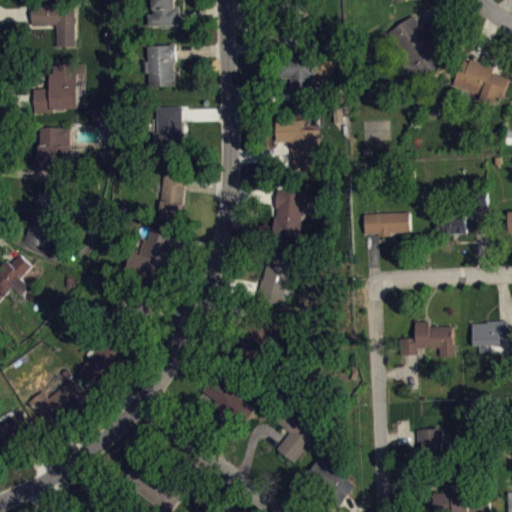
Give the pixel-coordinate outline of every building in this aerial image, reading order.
[(33,24),(32,1),(50,2),(50,0),(76,0),(78,44),(58,44),(57,24),(33,24)] [(149,13),(149,25),(181,24),(181,5),(177,5),(176,0),(154,0),(155,13),(149,13)] [(310,0),(313,44),(285,47),(282,0),(310,0)] [(414,14),(390,31),(406,58),(401,62),(416,81),(447,61),(414,14)] [(149,45),(149,61),(146,61),(147,71),(150,71),(151,85),(176,84),(175,61),(178,61),(176,43),(172,43),(172,44),(149,45)] [(510,78),(503,97),(498,95),(495,103),(480,97),(481,93),(454,84),(466,55),(494,66),(492,72),(510,78)] [(292,102),(316,102),(314,56),(280,57),(281,77),(291,77),(292,102)] [(50,86),(34,87),(35,111),(54,111),(54,108),(77,107),(77,73),(85,72),(86,60),(54,62),(54,72),(49,72),(50,86)] [(183,106),(184,157),(152,157),(152,130),(159,131),(159,106),(183,106)] [(277,140),(277,120),(304,119),(304,128),(318,128),(318,167),(294,167),(294,148),(291,148),(291,140),(277,140)] [(70,127),(70,145),(63,145),(62,169),(39,169),(40,126),(70,127)] [(165,172),(160,216),(186,221),(189,193),(185,193),(187,176),(165,172)] [(488,189),(489,206),(473,206),(473,188),(488,189)] [(279,189),(304,192),(301,237),(274,234),(276,216),(278,216),(279,208),(277,207),(279,189)] [(50,246),(58,222),(55,221),(60,196),(39,191),(24,239),(50,246)] [(366,213),(366,232),(380,232),(380,235),(392,234),(392,230),(412,230),(411,211),(366,213)] [(438,216),(439,233),(469,230),(468,214),(438,216)] [(151,228),(173,236),(158,280),(126,268),(133,250),(140,253),(145,238),(148,239),(151,228)] [(282,304),(260,298),(262,291),(259,290),(262,277),(264,278),(272,248),(294,254),(282,304)] [(0,276),(21,253),(35,265),(23,277),(34,287),(16,307),(0,291),(0,276)] [(115,315),(144,326),(157,291),(130,280),(115,315)] [(285,322),(278,337),(270,333),(259,354),(231,340),(249,304),(285,322)] [(473,322),(474,344),(502,344),(502,341),(510,341),(509,319),(488,320),(488,322),(473,322)] [(400,337),(401,354),(420,354),(420,347),(441,346),(441,357),(456,355),(454,325),(441,326),(439,324),(431,325),(431,321),(416,321),(417,336),(400,337)] [(81,367),(100,380),(137,343),(117,327),(102,345),(98,341),(87,353),(91,356),(81,367)] [(29,400),(48,422),(71,405),(72,407),(92,393),(76,373),(74,375),(68,368),(63,371),(68,378),(67,379),(69,381),(57,390),(52,384),(29,400)] [(255,409),(245,423),(214,404),(216,399),(206,393),(216,379),(256,408),(255,409)] [(277,447),(295,461),(309,444),(314,447),(318,442),(320,443),(326,435),(317,429),(320,426),(286,400),(273,417),(291,431),(277,447)] [(0,421),(0,447),(16,438),(18,440),(36,429),(23,409),(0,421)] [(418,428),(419,443),(424,443),(424,462),(445,462),(443,427),(418,428)] [(162,511),(126,479),(146,454),(195,493),(176,511),(162,511)] [(320,457),(356,484),(340,505),(305,477),(320,457)] [(435,511),(435,492),(447,492),(447,489),(453,489),(453,491),(465,490),(465,493),(489,492),(490,510),(470,510),(469,511),(435,511)]
